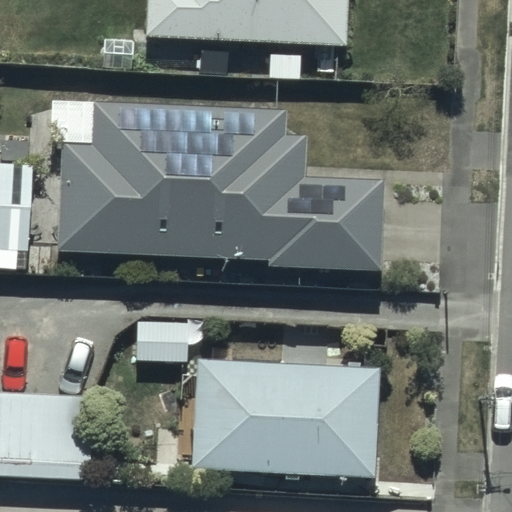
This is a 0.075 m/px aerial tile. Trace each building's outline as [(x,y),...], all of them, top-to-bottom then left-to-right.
[(150,0),(150,34),(348,43),(349,0),(150,0)] [(281,109),(93,104),(91,147),(58,146),(55,251),(371,259),(374,182),(308,180),(310,133),(281,132),(281,109)] [(24,159),(0,158),(0,263),(21,264),(24,159)] [(188,358),(188,322),(138,322),(138,358),(188,358)] [(379,367),(200,361),(196,467),(375,473),(379,367)] [(0,387),(0,473),(96,475),(97,389),(0,387)]
